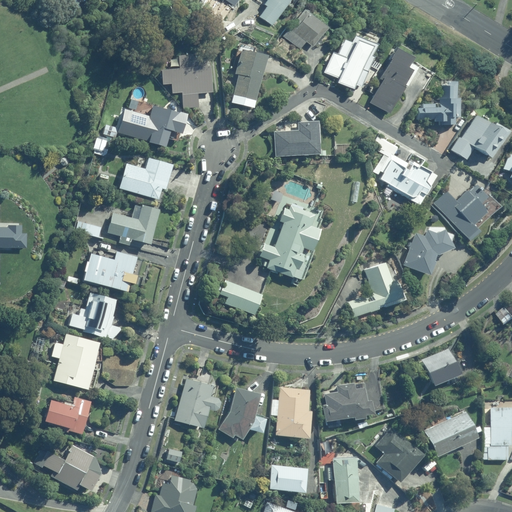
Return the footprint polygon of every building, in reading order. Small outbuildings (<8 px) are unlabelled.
[(272,27),(291,0),(266,0),(262,5),(265,7),(258,17),(272,27)] [(312,49),(328,29),(304,10),(283,36),(300,50),(305,43),(312,49)] [(360,90),(373,58),(372,58),(376,48),(352,38),(343,59),(333,54),(324,75),(338,81),(336,85),(353,92),(355,87),(360,90)] [(232,99),(255,104),(267,58),(264,57),(265,52),(239,45),(237,52),(241,53),(235,76),(238,77),(232,99)] [(369,104),(389,115),(404,88),(407,89),(418,69),(411,65),(414,60),(396,50),(378,83),(380,84),(369,104)] [(197,95),(214,94),(210,54),(155,60),(157,87),(170,86),(171,95),(181,94),(183,112),(199,110),(197,95)] [(439,83),(439,104),(422,104),(422,109),(416,109),(416,121),(432,121),(432,124),(439,123),(439,127),(455,127),(455,118),(460,118),(460,99),(456,99),(456,83),(439,83)] [(173,133),(179,114),(158,108),(158,111),(152,109),(149,118),(130,113),(123,136),(164,147),(169,132),(173,133)] [(492,160),(509,133),(495,125),(494,128),(475,116),(461,140),(457,137),(449,150),(466,161),(474,149),(492,160)] [(298,124),(298,133),(274,133),(275,158),(319,156),(317,123),(298,124)] [(392,155),(396,148),(378,136),(371,147),(383,155),(370,176),(418,206),(436,177),(420,167),(424,161),(413,154),(406,164),(392,155)] [(95,138),(92,150),(103,151),(106,139),(95,138)] [(509,179),(511,179),(511,150),(510,149),(502,169),(511,173),(509,179)] [(118,191),(157,201),(160,191),(164,192),(171,166),(146,159),(144,168),(125,163),(118,191)] [(445,192),(432,205),(469,242),(479,232),(475,228),(489,214),(481,206),(488,199),(475,186),(468,193),(467,192),(456,203),(445,192)] [(302,265),(304,259),(303,254),(301,254),(302,250),(313,254),(321,231),(311,228),(315,216),(289,207),(288,212),(283,210),(279,222),(282,224),(273,248),(263,245),(258,258),(268,261),(265,269),(298,280),(304,265),(302,265)] [(150,247),(159,212),(142,208),(140,215),(132,213),(130,220),(110,215),(105,234),(119,238),(118,243),(129,246),(130,242),(150,247)] [(0,249),(25,250),(25,236),(21,236),(21,226),(8,226),(8,228),(0,228),(0,249)] [(402,267),(427,277),(429,277),(435,263),(433,263),(435,257),(452,250),(444,231),(434,234),(425,231),(423,237),(415,234),(402,267)] [(112,260),(89,254),(83,282),(126,293),(127,285),(134,287),(140,263),(135,262),(135,259),(114,254),(112,260)] [(351,319),(378,311),(377,308),(383,306),(384,309),(406,302),(393,261),(386,263),(384,258),(362,265),(371,294),(346,302),(351,319)] [(218,301),(254,316),(262,296),(226,281),(218,301)] [(105,338),(114,302),(88,295),(84,309),(80,308),(78,317),(71,315),(68,326),(82,330),(82,332),(105,338)] [(86,391),(98,345),(64,337),(62,346),(54,344),(51,357),(59,359),(53,382),(86,391)] [(422,361),(432,387),(462,375),(452,349),(422,361)] [(218,410),(219,406),(217,401),(210,399),(213,387),(185,379),(173,422),(203,430),(208,411),(214,413),(218,410)] [(326,423),(351,419),(352,423),(365,420),(365,417),(373,416),(371,402),(368,402),(365,390),(353,392),(352,386),(337,389),(338,394),(325,396),(327,405),(323,406),(326,423)] [(274,436),(307,440),(310,412),(307,412),(309,391),(279,388),(274,436)] [(263,416),(254,414),(258,396),(235,390),(229,412),(217,431),(232,440),(233,437),(241,442),(248,432),(261,435),(265,420),(262,419),(263,416)] [(91,403),(73,398),(71,405),(49,398),(42,424),(62,430),(61,432),(67,434),(67,432),(81,436),(91,403)] [(507,446),(511,446),(511,432),(511,408),(482,408),(481,460),(507,461),(507,446)] [(436,458),(477,439),(464,411),(423,430),(436,458)] [(373,448),(383,457),(374,467),(390,480),(392,479),(399,485),(424,457),(390,428),(373,448)] [(99,480),(100,478),(96,461),(72,447),(64,462),(50,454),(42,467),(53,473),(50,477),(76,492),(79,487),(93,496),(102,482),(99,480)] [(165,462),(178,466),(182,454),(168,450),(165,462)] [(357,504),(355,459),(331,460),(331,467),(324,467),(324,481),(328,480),(329,501),(333,500),(333,505),(357,504)] [(269,490),(303,493),(305,470),(271,467),(269,490)] [(194,503),(195,497),(193,497),(196,482),(171,476),(169,487),(162,485),(158,499),(154,498),(150,511),(193,511),(195,507),(191,506),(192,502),(194,503)] [(264,500),(260,511),(293,511),(297,502),(288,500),(285,507),(264,500)]
